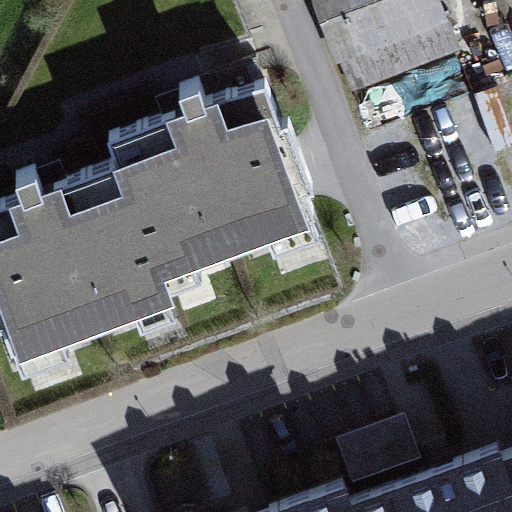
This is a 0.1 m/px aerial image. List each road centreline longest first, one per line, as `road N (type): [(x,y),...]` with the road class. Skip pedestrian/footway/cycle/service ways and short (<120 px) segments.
road 1 (residential): [(0,474),(511,283)]
road 2 (unknown): [(434,312),(295,0)]
